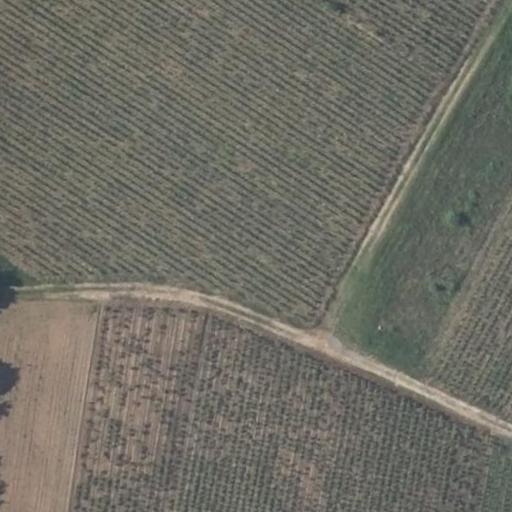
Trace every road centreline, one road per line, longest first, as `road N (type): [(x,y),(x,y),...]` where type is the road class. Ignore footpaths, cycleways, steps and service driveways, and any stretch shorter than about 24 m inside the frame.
road 1 (track): [(0,302),(118,287),(257,319),(511,430)]
road 2 (track): [(507,0),(313,344)]
